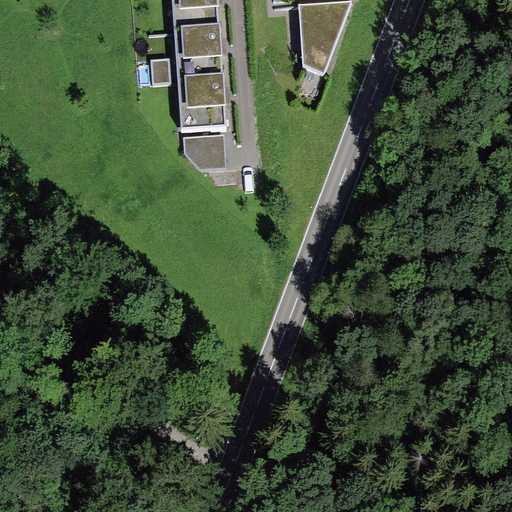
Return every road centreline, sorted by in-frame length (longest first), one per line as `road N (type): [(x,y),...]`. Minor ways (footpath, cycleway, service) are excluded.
road 1 (secondary): [(213,511),(407,0)]
road 2 (track): [(0,295),(226,475)]
road 3 (residential): [(239,0),(252,173)]
